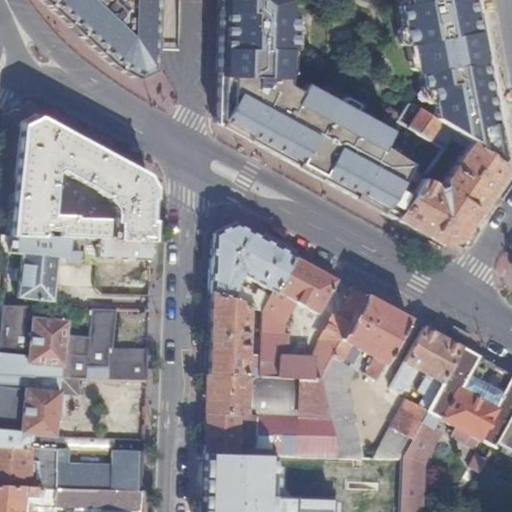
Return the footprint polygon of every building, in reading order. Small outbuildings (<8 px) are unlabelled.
[(155,74),(157,0),(39,0),(60,20),(113,70),(135,82),(155,74)] [(324,121),(336,105),(329,102),(303,88),(300,95),(288,89),(288,54),(294,54),(295,21),(295,17),(288,17),(289,4),(283,0),(220,0),(220,40),(218,65),(218,80),(216,122),(217,126),(231,133),(289,166),(316,117),(324,121)] [(404,0),(405,6),(397,8),(405,50),(414,48),(419,77),(427,75),(435,122),(469,145),(505,169),(503,152),(493,99),(476,6),(474,0),(404,0)] [(309,177),(337,192),(377,134),(380,129),(336,105),(324,121),(316,117),(289,166),(309,177)] [(57,238),(67,238),(78,238),(103,239),(104,220),(59,218),(59,217),(50,216),(53,173),(57,172),(67,176),(63,186),(79,196),(84,188),(105,198),(114,211),(113,240),(151,241),(152,217),(154,191),(145,176),(84,143),(35,116),(21,124),(15,185),(10,236),(42,237),(43,227),(50,229),(57,227),(57,238)] [(374,212),(392,222),(420,181),(422,179),(407,171),(414,159),(386,144),(390,135),(380,129),(377,134),(337,192),(361,205),(374,212)] [(507,171),(505,169),(469,145),(440,185),(442,189),(434,191),(431,187),(420,181),(392,222),(440,248),(455,245),(483,206),(507,171)] [(273,292),(293,256),(234,224),(212,236),(211,265),(209,294),(262,312),(270,297),(259,291),(255,296),(251,294),(251,291),(238,286),(241,276),(273,292)] [(10,236),(8,254),(21,255),(17,298),(52,301),(56,262),(78,263),(79,253),(66,253),(67,238),(57,238),(42,237),(10,236)] [(103,239),(78,238),(77,245),(85,245),(84,263),(96,263),(97,258),(151,260),(151,250),(151,241),(113,240),(103,239)] [(262,312),(285,323),(297,303),(318,314),(337,280),(293,256),(273,292),(270,297),(262,312)] [(285,323),(262,312),(262,315),(261,352),(260,376),(319,379),(331,360),(332,356),(365,296),(354,289),(339,319),(333,316),(320,340),(318,357),(286,357),(289,333),(284,333),(285,323)] [(262,312),(209,294),(208,334),(207,375),(260,376),(261,352),(252,353),(251,341),(247,340),(248,313),(262,315),(262,312)] [(376,379),(408,320),(388,309),(365,296),(332,356),(342,361),(351,345),(374,358),(366,374),(376,379)] [(427,411),(461,349),(423,328),(389,388),(394,392),(393,396),(396,399),(399,394),(400,395),(404,387),(406,389),(416,370),(427,375),(418,392),(424,396),(419,406),(427,411)] [(511,414),(511,413),(511,376),(495,367),(461,349),(427,411),(401,461),(401,468),(399,511),(418,511),(421,463),(438,433),(434,429),(438,419),(463,432),(460,439),(475,447),(479,441),(493,448),(495,444),(511,414)] [(354,373),(331,360),(319,379),(329,418),(329,421),(350,416),(349,405),(353,404),(347,385),(354,373)] [(351,366),(358,370),(361,363),(354,360),(351,366)] [(260,376),(207,375),(206,395),(206,414),(329,418),(319,379),(260,376)] [(0,446),(64,449),(65,437),(55,437),(59,393),(74,393),(75,379),(0,376),(0,446)] [(401,461),(427,411),(419,406),(408,402),(390,434),(385,443),(379,440),(372,445),(356,446),(358,459),(392,460),(401,461)] [(511,413),(511,414),(495,444),(511,453),(511,413)] [(304,457),(338,458),(329,421),(329,418),(206,414),(205,419),(205,432),(204,447),(204,453),(209,453),(274,456),(304,457)] [(338,458),(358,459),(356,446),(350,416),(329,421),(338,458)] [(0,486),(143,492),(144,452),(117,451),(117,466),(75,464),(75,455),(75,450),(64,449),(0,446),(0,486)] [(272,496),(274,456),(209,453),(206,511),(334,511),(335,499),(272,496)] [(470,469),(479,474),(486,461),(477,456),(470,469)] [(142,511),(143,492),(0,486),(0,511),(142,511)]
